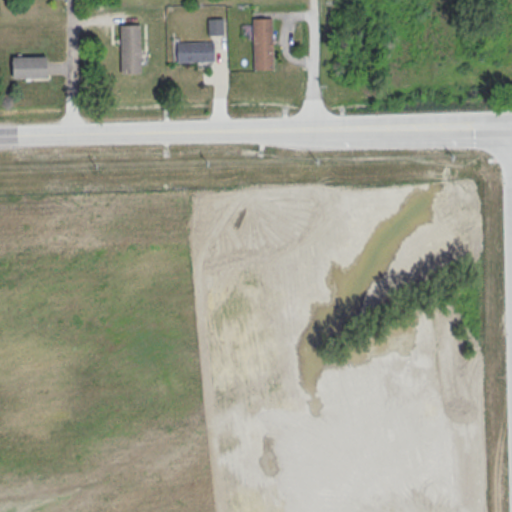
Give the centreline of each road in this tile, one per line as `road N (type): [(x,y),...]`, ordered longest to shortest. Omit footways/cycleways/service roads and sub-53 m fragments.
road 1 (secondary): [(510,121),(0,136)]
road 2 (residential): [(71,134),(69,0)]
road 3 (residential): [(310,0),(312,127)]
